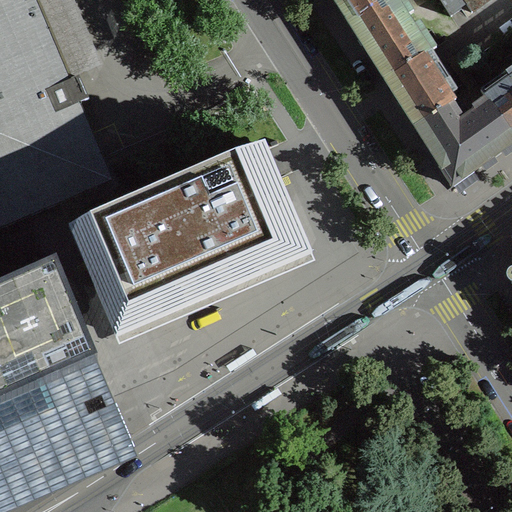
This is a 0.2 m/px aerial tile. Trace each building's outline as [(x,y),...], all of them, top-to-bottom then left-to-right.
[(0,0),(0,228),(111,181),(78,104),(89,100),(79,77),(69,82),(33,0),(0,0)] [(334,0),(346,19),(375,0),(334,0)] [(375,0),(346,19),(385,80),(425,54),(436,47),(425,30),(419,34),(401,7),(408,3),(405,0),(375,0)] [(511,0),(462,0),(472,12),(488,0),(511,0)] [(425,54),(385,80),(415,126),(449,104),(455,100),(444,83),(445,82),(437,71),(436,71),(425,54)] [(490,102),(511,132),(511,68),(506,73),(511,79),(503,85),(498,79),(482,90),(490,102)] [(449,104),(415,126),(453,185),(462,178),(511,142),(511,132),(490,102),(476,112),(475,111),(460,121),(449,104)] [(312,253),(265,142),(69,226),(116,337),(214,295),(312,253)] [(0,419),(100,376),(56,276),(0,300),(0,419)] [(0,419),(0,510),(132,452),(100,376),(0,419)]
